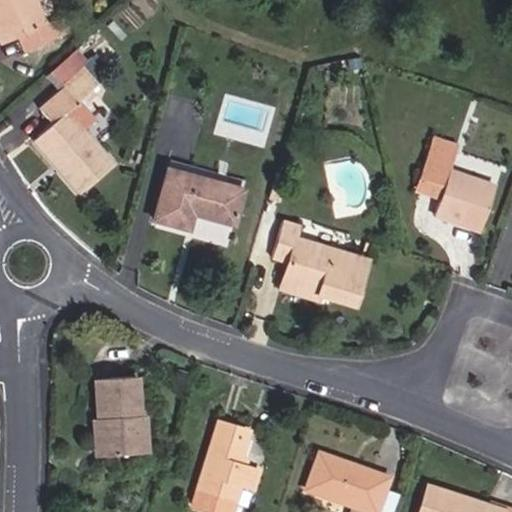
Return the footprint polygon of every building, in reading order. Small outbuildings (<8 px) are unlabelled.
[(43,25),(32,0),(0,0),(0,26),(7,42),(19,37),(26,51),(65,34),(58,18),(43,25)] [(68,33),(61,17),(58,18),(65,34),(68,33)] [(96,86),(80,68),(86,62),(74,49),(49,71),(63,87),(77,103),(96,86)] [(92,121),(77,103),(63,87),(38,109),(51,124),(36,137),(61,166),(57,170),(78,193),(110,165),(81,131),(92,121)] [(458,145),(432,136),(429,143),(455,152),(458,145)] [(61,166),(36,137),(32,141),(57,170),(61,166)] [(478,231),(493,187),(448,171),(455,152),(429,143),(417,178),(442,186),(439,195),(432,215),(478,231)] [(231,225),(241,190),(165,169),(151,220),(186,229),(190,213),(231,225)] [(439,195),(442,186),(417,178),(414,187),(439,195)] [(351,306),(364,260),(294,240),(298,226),(280,221),(269,258),(286,263),(280,285),(317,296),(351,306)] [(316,301),(317,296),(280,285),(278,290),(316,301)] [(138,415),(135,376),(92,379),(95,420),(99,420),(102,456),(145,453),(142,415),(138,415)] [(102,456),(99,420),(95,420),(91,420),(93,457),(102,456)] [(236,465),(238,459),(246,431),(216,422),(191,506),(210,511),(229,511),(238,485),(243,467),(236,465)] [(381,493),(386,477),(317,454),(305,490),(351,505),(348,511),(374,511),(375,511),(381,493)] [(243,467),(245,461),(238,459),(236,465),(243,467)] [(251,489),(257,471),(243,467),(238,485),(251,489)] [(501,511),(502,511),(486,505),(484,511),(461,504),(463,498),(427,486),(418,511),(501,511)] [(377,511),(389,511),(394,497),(381,493),(375,511),(377,511)] [(486,505),(463,498),(461,504),(484,511),(486,505)]
